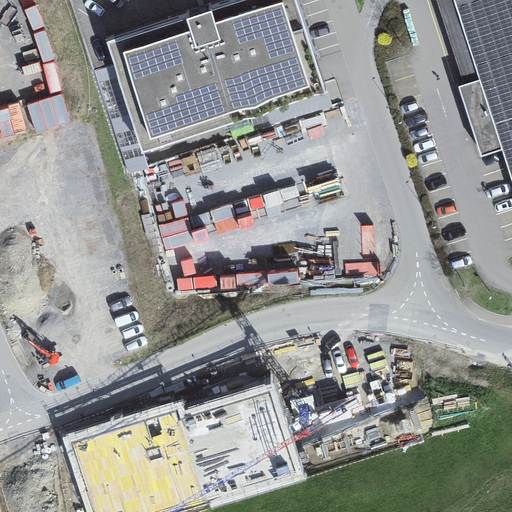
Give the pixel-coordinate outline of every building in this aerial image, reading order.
[(297,0),(234,0),(107,41),(143,151),(327,92),(297,0)] [(437,0),(464,84),(480,79),(455,1),(454,0),(437,0)] [(502,148),(511,179),(511,0),(454,0),(455,1),(480,79),(464,84),(459,86),(481,155),(502,148)] [(118,360),(159,344),(102,199),(60,215),(101,320),(102,320),(118,360)] [(9,321),(49,311),(35,253),(15,257),(19,277),(0,281),(0,282),(7,311),(9,321)]
